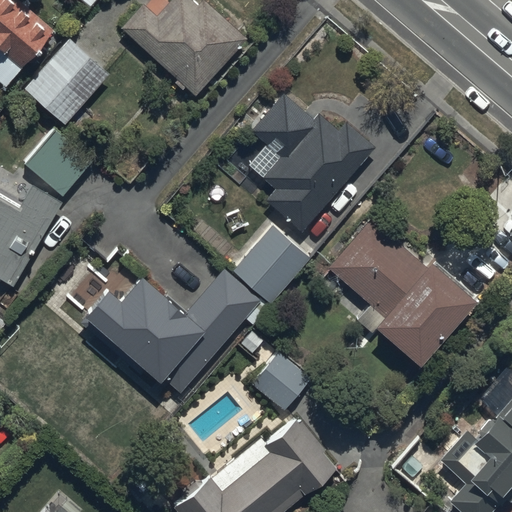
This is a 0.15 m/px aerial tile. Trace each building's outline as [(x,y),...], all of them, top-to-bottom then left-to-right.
[(0,0),(0,73),(3,76),(52,17),(31,0),(0,0)] [(148,0),(136,0),(118,19),(175,71),(173,73),(182,81),(184,78),(193,86),(246,27),(216,0),(151,0),(150,1),(148,0)] [(67,29),(22,79),(63,116),(108,66),(67,29)] [(265,135),(246,158),(272,179),(262,191),(300,223),(371,137),(342,113),(336,120),(315,103),(310,109),(280,84),(249,122),(265,135)] [(54,125),(24,160),(61,191),(91,156),(54,125)] [(0,267),(11,275),(61,192),(31,174),(16,198),(0,188),(0,267)] [(370,208),(325,259),(368,297),(355,313),(369,325),(378,316),(414,349),(471,284),(427,245),(420,252),(370,208)] [(270,216),(230,261),(268,294),(307,249),(270,216)] [(103,271),(79,299),(155,367),(157,365),(178,383),(257,293),(220,261),(186,300),(138,257),(116,282),(103,271)] [(276,339),(247,376),(282,403),(310,365),(276,339)] [(452,486),(447,491),(469,511),(480,511),(502,488),(507,492),(511,486),(511,380),(495,399),(493,397),(469,424),(463,419),(435,449),(444,457),(433,469),(452,486)] [(170,497),(183,511),(268,511),(332,459),(292,411),(274,425),(267,417),(170,497)] [(74,511),(60,499),(47,511),(74,511)]
